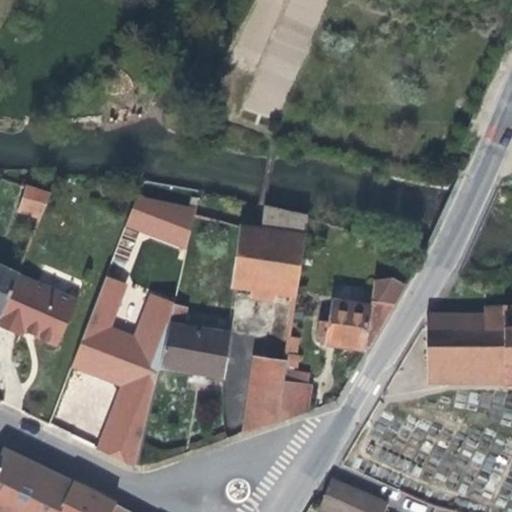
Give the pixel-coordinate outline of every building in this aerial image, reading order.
[(284,0),(250,111),(282,121),(320,0),(284,0)] [(41,220),(50,194),(27,186),(19,210),(34,215),(33,217),(39,219),(41,220)] [(126,224),(187,248),(193,216),(134,201),(126,224)] [(262,228),(305,234),(308,213),(265,204),(262,228)] [(296,296),(305,234),(262,228),(241,225),(232,286),(296,296)] [(0,314),(1,315),(18,276),(19,274),(18,274),(1,267),(5,259),(0,257),(0,314)] [(77,302),(18,276),(1,315),(0,314),(0,325),(22,335),(24,329),(27,330),(31,332),(30,335),(57,347),(77,302)] [(135,467),(160,368),(158,368),(173,305),(151,296),(134,340),(107,329),(123,285),(105,278),(71,365),(104,378),(122,386),(98,450),(135,467)] [(377,282),(373,302),(394,304),(404,287),(391,279),(377,282)] [(188,305),(174,302),(173,305),(158,368),(160,368),(199,374),(223,378),(231,332),(184,324),(188,305)] [(366,346),(394,304),(373,302),(372,307),(366,346)] [(363,346),(366,346),(372,307),(344,303),(344,308),(332,306),(330,322),(322,321),(319,338),(330,339),(338,341),(338,345),(362,349),(363,346)] [(426,328),(426,380),(501,381),(501,388),(505,388),(505,383),(511,382),(511,305),(503,305),(503,307),(483,307),(483,314),(425,314),(426,328)] [(299,338),(289,337),(286,353),(297,355),(299,338)] [(297,355),(286,353),(285,362),(285,366),(296,368),(297,355)] [(248,432),(259,358),(252,357),(240,435),(248,432)] [(285,366),(285,362),(259,358),(248,432),(277,422),(284,371),(285,366)] [(295,373),(284,371),(277,422),(305,413),(309,386),(306,386),(293,384),(295,373)] [(306,386),(309,375),(295,373),(293,384),(306,386)] [(3,448),(0,453),(0,511),(56,511),(71,482),(39,465),(3,448)] [(326,494),(318,511),(381,511),(386,504),(332,480),(326,494)] [(92,492),(71,482),(56,511),(109,511),(114,503),(92,492)] [(132,511),(114,503),(109,511),(132,511)]
